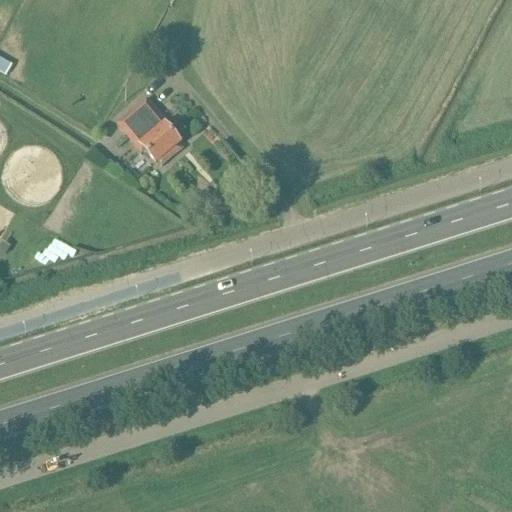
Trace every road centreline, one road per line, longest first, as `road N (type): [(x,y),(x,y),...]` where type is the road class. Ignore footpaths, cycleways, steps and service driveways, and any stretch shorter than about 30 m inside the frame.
road 1 (unclassified): [(511,169),(0,331)]
road 2 (primary): [(511,207),(0,369)]
road 3 (unclassified): [(0,482),(511,321)]
road 4 (primary): [(0,429),(511,268)]
